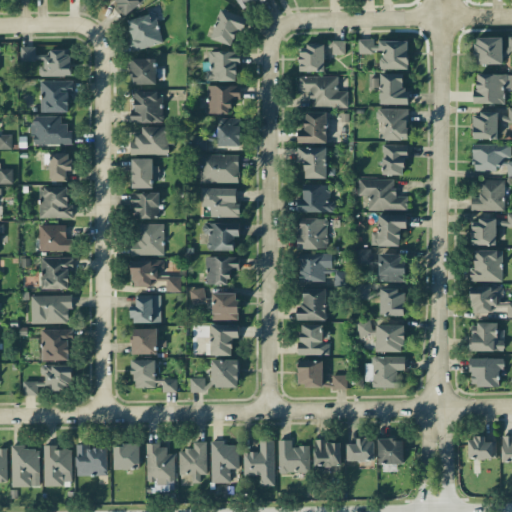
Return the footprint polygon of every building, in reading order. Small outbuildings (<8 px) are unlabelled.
[(113,7),(122,17),(143,0),(113,0),(116,4),(113,7)] [(261,0),(237,0),(246,11),(261,0)] [(248,16),(219,10),(212,39),(233,44),(236,30),(244,32),(248,16)] [(163,42),(154,12),(127,20),(133,37),(128,38),(132,51),(163,42)] [(474,37),(474,64),(503,63),(503,57),(510,57),(510,51),(511,50),(511,36),(508,36),(508,46),(503,46),(502,37),(474,37)] [(408,68),(409,40),(376,40),(376,39),(359,38),(359,52),(381,52),(381,68),(408,68)] [(345,42),(299,43),(300,71),(325,70),(324,48),(332,47),(332,54),(345,54),(345,42)] [(131,83),(158,84),(158,79),(164,79),(164,68),(155,68),(156,58),(132,58),(131,83)] [(380,103),(408,104),(409,87),(403,87),(403,73),(381,73),(380,103)] [(511,87),(511,73),(475,73),(475,102),(504,103),(505,87),(511,87)] [(347,107),(347,90),(338,90),(338,76),(299,75),(299,90),(311,90),(311,107),(347,107)] [(40,111),(68,111),(69,93),(72,93),(73,80),(40,80),(40,111)] [(206,112),(231,113),(232,100),(240,101),(240,85),(207,84),(206,112)] [(131,122),(162,122),(162,90),(135,91),(135,108),(131,109),(131,122)] [(511,107),(508,107),(508,114),(498,115),(498,122),(511,121),(511,107)] [(385,140),(408,139),(408,108),(376,108),(376,120),(385,120),(385,140)] [(299,142),(327,142),(326,111),(305,112),(305,129),(299,129),(299,142)] [(497,138),(498,112),(473,112),(473,138),(497,138)] [(61,116),(31,115),(31,144),(70,144),(70,123),(60,123),(61,116)] [(240,145),(240,117),(218,117),(218,145),(240,145)] [(168,154),(168,145),(174,145),(174,134),(169,134),(169,126),(141,126),(141,134),(132,133),(131,154),(168,154)] [(0,148),(12,149),(12,134),(0,133),(0,148)] [(205,135),(191,135),(192,150),(206,149),(205,135)] [(382,174),(405,174),(406,144),(383,144),(382,174)] [(511,144),(473,144),(473,170),(496,170),(497,165),(507,165),(507,175),(511,174),(511,159),(511,160),(511,144)] [(326,178),(327,147),(298,146),(298,160),(305,160),(305,177),(326,178)] [(71,153),(47,153),(48,181),(67,181),(67,170),(72,170),(71,153)] [(239,154),(200,154),(200,182),(238,182),(239,154)] [(152,158),(132,158),(132,187),(152,187),(152,180),(159,180),(158,165),(152,165),(152,158)] [(0,183),(12,183),(12,168),(0,168),(0,183)] [(368,209),(407,210),(408,196),(394,195),(395,179),(358,178),(358,194),(368,195),(368,209)] [(471,210),(504,209),(504,179),(479,179),(479,196),(471,196),(471,210)] [(298,211),(333,212),(333,201),(329,200),(329,184),(304,184),(303,198),(298,198),(298,211)] [(68,187),(39,186),(39,217),(72,217),(73,204),(68,204),(68,187)] [(239,216),(239,204),(236,204),(236,187),(202,188),(202,206),(210,205),(211,217),(239,216)] [(132,192),(132,217),(159,218),(159,192),(132,192)] [(400,245),(401,228),(407,228),(407,215),(379,214),(379,231),(371,231),(371,245),(400,245)] [(328,218),(299,217),(299,248),(327,248),(328,218)] [(471,218),(471,244),(496,244),(496,219),(471,218)] [(240,235),(239,222),(202,223),(202,233),(207,233),(208,250),(235,250),(234,236),(240,235)] [(130,254),(163,255),(164,223),(139,223),(139,239),(131,239),(130,254)] [(72,236),(67,236),(66,224),(39,224),(40,251),(73,249),(72,236)] [(371,248),(356,248),(356,263),(371,263),(371,248)] [(470,280),(502,281),(502,249),(475,249),(475,267),(470,267),(470,280)] [(299,280),(325,281),(325,273),(330,273),(330,281),(341,281),(341,269),(332,269),(332,253),(299,253),(299,280)] [(378,281),(405,281),(406,253),(379,253),(378,281)] [(239,256),(206,255),(205,284),(229,284),(230,270),(239,270),(239,256)] [(73,257),(41,257),(41,288),(69,288),(68,266),(73,266),(73,257)] [(132,260),(132,286),(155,286),(155,280),(166,280),(166,291),(181,291),(181,274),(164,274),(163,259),(132,260)] [(370,284),(355,283),(355,298),(370,299),(370,284)] [(471,286),(472,311),(507,310),(507,316),(511,316),(511,299),(503,300),(503,285),(471,286)] [(191,303),(207,302),(206,287),(190,288),(191,303)] [(326,288),(303,288),(303,304),(298,304),(297,319),(326,319),(326,288)] [(405,289),(380,289),(380,314),(405,315),(405,289)] [(212,319),(237,319),(238,292),(212,292),(212,319)] [(31,323),(68,323),(68,308),(72,308),(72,295),(31,295),(31,323)] [(132,322),(161,322),(161,295),(136,295),(136,305),(132,305),(132,322)] [(355,322),(358,337),(373,334),(370,319),(355,322)] [(471,350),(503,351),(504,330),(497,329),(497,323),(471,322),(471,350)] [(239,324),(211,324),(211,355),(233,355),(232,337),(239,337),(239,324)] [(300,354),(329,354),(329,339),(329,330),(319,331),(319,324),(299,324),(300,354)] [(404,324),(376,324),(376,351),(404,351),(404,324)] [(42,360),(69,359),(69,339),(72,339),(72,328),(41,329),(42,360)] [(132,353),(157,354),(157,346),(166,346),(166,340),(157,340),(157,328),(133,328),(132,353)] [(397,387),(398,370),(405,370),(405,356),(371,356),(371,363),(365,363),(365,380),(371,381),(371,386),(397,387)] [(470,385),(497,386),(498,370),(504,370),(504,358),(471,357),(470,385)] [(156,387),(155,359),(132,359),(133,387),(156,387)] [(238,359),(212,359),(212,386),(239,386),(238,359)] [(323,360),(299,360),(298,385),(322,386),(323,360)] [(73,365),(43,364),(42,381),(23,380),(23,394),(38,394),(38,385),(50,385),(50,390),(72,390),(73,365)] [(190,392),(204,391),(204,377),(190,377),(190,392)] [(176,378),(156,378),(156,383),(162,383),(162,391),(176,392),(176,378)] [(486,436),(468,437),(469,458),(496,458),(496,441),(486,441),(486,436)] [(511,436),(502,436),(502,461),(511,461),(511,436)] [(341,442),(325,442),(325,438),(314,438),(314,466),(341,466),(341,442)] [(348,444),(349,460),(374,459),(374,438),(357,439),(357,443),(348,444)] [(379,463),(404,463),(403,438),(378,439),(379,463)] [(239,468),(239,444),(225,445),(225,440),(211,441),(211,482),(231,482),(230,468),(239,468)] [(275,485),(274,440),(260,440),(260,451),(243,451),(244,475),(260,474),(260,485),(275,485)] [(309,445),(292,446),(292,440),(278,440),(279,472),(310,472),(309,445)] [(207,474),(206,441),(193,441),(194,449),(179,449),(179,474),(192,474),(192,482),(201,482),(201,474),(207,474)] [(77,476),(108,475),(107,447),(86,448),(86,443),(76,444),(77,476)] [(114,444),(114,469),(140,469),(139,443),(114,444)] [(12,486),(40,486),(39,448),(25,448),(25,444),(11,444),(12,486)] [(72,480),(72,449),(57,449),(57,444),(44,444),(44,486),(64,485),(64,480),(72,480)] [(174,453),(166,453),(166,444),(146,444),(147,482),(174,482),(174,453)] [(0,479),(8,479),(6,447),(0,447),(0,479)]
